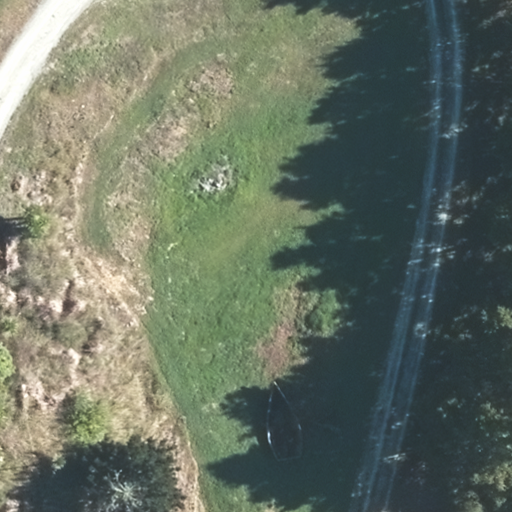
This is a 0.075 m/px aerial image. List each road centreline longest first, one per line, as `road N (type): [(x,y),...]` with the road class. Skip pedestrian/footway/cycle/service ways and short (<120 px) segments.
road 1 (track): [(409,511),(458,224),(436,0)]
road 2 (track): [(59,0),(17,71),(0,121)]
